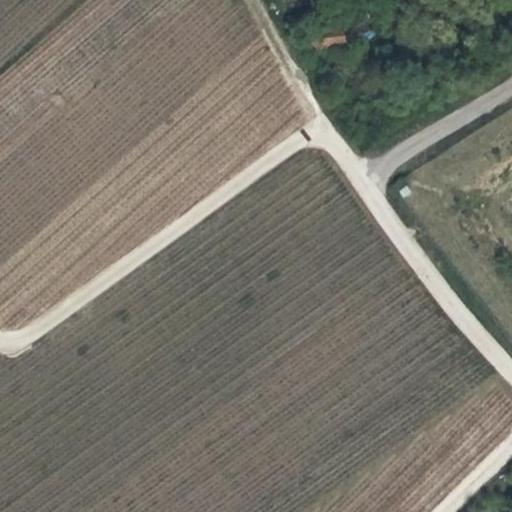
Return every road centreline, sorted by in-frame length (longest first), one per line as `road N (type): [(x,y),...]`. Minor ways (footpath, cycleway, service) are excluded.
road 1 (track): [(0,340),(18,341),(293,142),(320,135),(344,151),(458,313),(511,371)]
road 2 (track): [(511,87),(364,180)]
